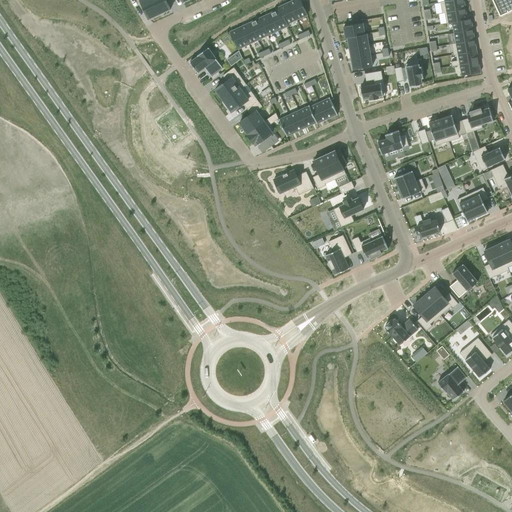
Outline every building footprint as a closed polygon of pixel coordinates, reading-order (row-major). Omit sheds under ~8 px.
[(152,0),(139,0),(148,20),(159,15),(152,0)] [(152,0),(159,15),(170,10),(165,0),(152,0)] [(299,0),(295,0),(289,3),(296,20),(307,15),(299,0)] [(462,0),(455,0),(440,3),(442,13),(465,9),(462,0)] [(501,0),(492,0),(500,17),(508,13),(501,0)] [(501,0),(508,13),(508,12),(511,10),(511,1),(511,0),(501,0)] [(289,3),(279,8),(287,26),(288,26),(287,24),(296,20),(289,3)] [(279,10),(270,14),(277,31),(287,26),(279,8),(278,8),(279,10)] [(465,9),(442,13),(442,14),(444,13),(446,24),(470,19),(466,20),(465,9)] [(270,14),(260,19),(268,35),(277,31),(270,14)] [(260,19),(250,23),(258,40),(268,35),(260,19)] [(470,19),(446,24),(452,23),(454,33),(472,30),(470,19)] [(250,23),(240,28),(248,45),(258,40),(250,23)] [(362,24),(343,27),(345,38),(366,35),(366,34),(364,35),(362,24)] [(144,27),(137,31),(139,35),(134,38),(137,44),(150,37),(144,27)] [(240,28),(230,33),(238,49),(248,45),(240,28)] [(456,43),(451,44),(451,45),(474,41),(472,30),(454,33),(456,43)] [(366,35),(345,38),(345,39),(347,38),(349,49),(368,45),(366,35)] [(474,41),(451,45),(453,55),(476,51),(474,41)] [(368,45),(349,49),(351,59),(370,56),(368,45)] [(190,62),(189,62),(198,74),(198,73),(199,72),(205,67),(207,69),(207,70),(206,71),(211,77),(212,77),(211,76),(214,74),(220,70),(222,69),(223,69),(210,51),(208,49),(209,49),(208,48),(197,56),(197,57),(191,61),(190,62)] [(239,51),(234,55),(238,61),(242,59),(239,51)] [(454,62),(451,62),(452,67),(478,62),(476,51),(453,55),(454,62)] [(370,56),(351,59),(353,70),(372,67),(370,56)] [(418,62),(405,64),(409,87),(410,87),(411,88),(418,87),(418,85),(422,85),(421,79),(423,78),(421,68),(419,68),(418,62)] [(478,62),(452,67),(460,66),(462,76),(480,73),(478,62)] [(226,81),(215,90),(223,101),(246,85),(233,68),(222,76),(226,81)] [(401,68),(394,69),(396,83),(403,81),(401,68)] [(361,88),(359,89),(360,96),(362,96),(363,100),(368,99),(369,101),(380,99),(379,97),(385,96),(381,71),(365,74),(366,81),(374,80),(375,85),(360,88),(361,88)] [(246,85),(223,101),(224,103),(223,103),(228,109),(229,108),(232,112),(243,104),(247,109),(258,101),(256,99),(251,92),(244,96),(240,90),(246,85)] [(329,99),(319,103),(327,120),(336,115),(336,116),(337,115),(329,98),(328,98),(329,99)] [(250,115),(239,123),(247,134),(276,114),(275,113),(265,121),(258,110),(262,107),(258,101),(247,109),(250,115)] [(309,106),(308,106),(317,125),(317,124),(327,120),(319,103),(310,107),(309,106)] [(308,107),(299,111),(306,128),(316,123),(317,125),(308,106),(308,107)] [(468,119),(461,121),(466,134),(473,132),(482,129),(481,125),(492,121),(492,122),(493,122),(488,108),(488,109),(480,111),(480,109),(470,112),(471,114),(467,116),(467,115),(468,119)] [(299,111),(289,116),(297,132),(306,128),(299,111)] [(276,114),(247,134),(248,135),(254,144),(255,146),(272,134),(267,127),(278,119),(276,114)] [(279,120),(278,120),(286,137),(287,137),(287,136),(297,132),(289,116),(279,120)] [(452,116),(441,119),(448,142),(459,139),(458,136),(466,134),(461,121),(454,123),(452,116)] [(430,130),(425,132),(428,142),(434,140),(436,146),(448,142),(441,119),(428,123),(430,130)] [(424,130),(417,132),(421,145),(429,143),(428,142),(425,132),(424,130)] [(387,139),(377,142),(381,155),(408,146),(405,136),(400,137),(398,131),(385,135),(387,139)] [(485,147),(472,152),(481,170),(486,168),(487,168),(487,167),(504,160),(505,160),(504,157),(505,157),(502,149),(500,150),(499,148),(498,148),(499,148),(488,153),(485,147)] [(339,149),(326,155),(337,179),(346,175),(341,165),(343,163),(345,163),(343,157),(339,149)] [(319,175),(313,178),(318,190),(325,186),(324,185),(337,179),(326,155),(313,161),(319,175)] [(414,162),(405,166),(407,171),(416,167),(414,162)] [(502,165),(490,171),(498,187),(506,184),(511,196),(511,197),(511,175),(508,177),(502,165)] [(280,177),(273,180),(275,183),(276,186),(274,186),(278,193),(279,193),(280,194),(295,187),(299,195),(313,189),(306,172),(297,176),(294,170),(280,177)] [(412,171),(393,179),(394,179),(398,189),(421,180),(421,179),(416,181),(412,171)] [(421,180),(398,189),(402,199),(401,199),(402,200),(425,190),(421,180)] [(451,180),(444,183),(447,189),(453,186),(451,180)] [(351,182),(338,188),(341,194),(354,188),(351,182)] [(483,188),(467,195),(477,217),(487,212),(482,201),(488,199),(483,188)] [(467,195),(457,200),(467,222),(477,217),(467,195)] [(316,198),(309,201),(312,207),(319,204),(316,198)] [(344,205),(333,210),(341,228),(353,222),(351,216),(363,210),(363,209),(362,208),(364,207),(360,200),(359,200),(358,198),(352,201),(351,199),(343,202),(344,205)] [(448,208),(441,211),(446,223),(453,220),(448,208)] [(423,224),(414,227),(417,236),(419,235),(421,238),(440,232),(436,220),(431,222),(430,219),(422,222),(423,224)] [(333,252),(325,256),(325,257),(325,256),(334,275),(334,276),(349,269),(348,268),(343,258),(351,255),(343,236),(328,242),(333,252)] [(358,237),(351,240),(357,253),(363,250),(367,259),(367,258),(368,258),(371,257),(372,259),(375,257),(381,254),(380,252),(382,252),(386,249),(387,249),(387,250),(388,249),(382,236),(381,237),(381,238),(371,242),(369,238),(360,243),(358,237)] [(511,245),(509,240),(497,246),(508,271),(507,268),(511,265),(511,245)] [(490,264),(484,267),(489,279),(508,271),(497,246),(484,251),(490,264)] [(458,280),(449,287),(459,298),(477,282),(462,265),(452,273),(458,280)] [(435,288),(424,297),(440,316),(451,307),(452,309),(458,305),(449,294),(444,298),(435,288)] [(424,297),(413,306),(422,317),(417,321),(426,331),(432,327),(430,325),(440,316),(424,297)] [(385,327),(384,328),(392,336),(400,345),(418,330),(409,320),(401,326),(395,319),(390,323),(389,322),(385,326),(385,327)] [(511,324),(509,320),(490,336),(507,356),(511,351),(511,341),(510,340),(511,338),(511,324)] [(467,321),(462,325),(466,330),(471,326),(467,321)] [(478,338),(459,354),(479,378),(490,370),(483,362),(492,355),(478,338)] [(494,344),(490,348),(494,353),(498,350),(494,344)] [(442,347),(437,351),(444,360),(449,355),(442,347)] [(422,348),(411,357),(415,363),(427,353),(422,348)] [(438,382),(437,383),(439,385),(446,394),(447,393),(453,400),(452,400),(453,401),(464,392),(463,391),(457,384),(459,382),(460,383),(465,379),(466,378),(466,377),(466,378),(457,368),(458,367),(457,367),(438,383),(438,382)] [(511,394),(503,402),(510,410),(511,408),(511,394)]
